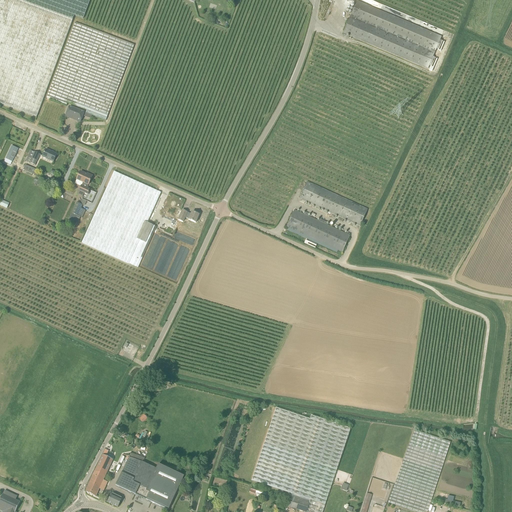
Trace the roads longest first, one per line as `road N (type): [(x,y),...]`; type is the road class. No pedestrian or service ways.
road 1 (unclassified): [(81,504),(86,478),(220,211)]
road 2 (unclassified): [(220,211),(0,112)]
road 3 (unclassified): [(220,211),(296,76),(317,0)]
road 4 (unclassified): [(341,264),(430,82)]
road 5 (unclassified): [(511,299),(341,264)]
road 6 (unclassified): [(341,264),(220,211)]
road 7 (track): [(511,174),(450,283)]
